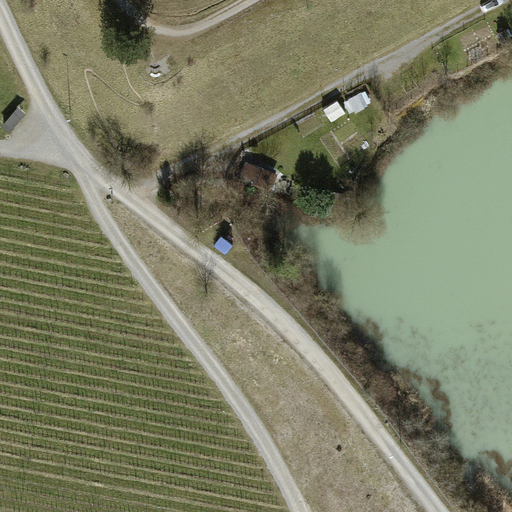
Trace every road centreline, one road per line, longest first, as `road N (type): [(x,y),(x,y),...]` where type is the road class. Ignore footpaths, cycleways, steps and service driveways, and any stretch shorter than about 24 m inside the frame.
road 1 (track): [(438,511),(338,381),(258,296),(123,193)]
road 2 (track): [(71,155),(240,402),(300,511)]
road 3 (track): [(500,0),(152,183),(134,202)]
road 4 (track): [(71,155),(0,10)]
